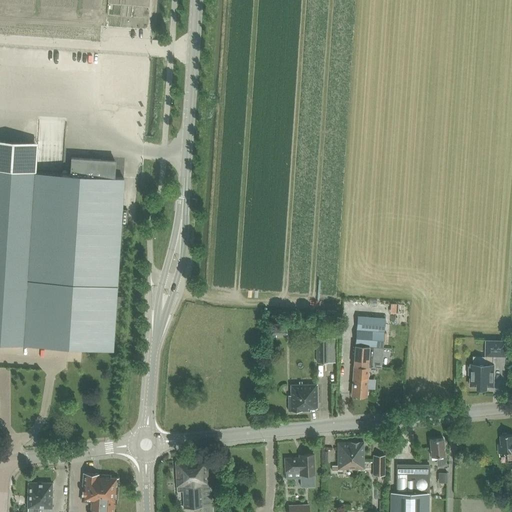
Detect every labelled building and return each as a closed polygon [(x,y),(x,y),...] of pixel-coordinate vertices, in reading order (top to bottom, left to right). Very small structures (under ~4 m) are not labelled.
[(50,51),(27,51),(27,71),(49,72),(50,51)] [(35,172),(23,344),(112,350),(115,307),(121,307),(122,297),(116,297),(120,232),(126,233),(128,210),(122,210),(124,178),(114,178),(115,161),(71,158),(70,175),(35,172)] [(0,169),(0,342),(23,344),(35,172),(0,169)] [(355,344),(355,345),(353,366),(368,367),(368,366),(380,367),(382,348),(383,347),(385,318),(357,315),(355,344)] [(316,337),(317,362),(328,362),(328,337),(316,337)] [(486,340),(486,364),(470,364),(470,366),(468,366),(468,374),(470,374),(470,385),(477,386),(477,387),(486,388),(486,386),(493,386),(494,365),(493,365),(493,356),(506,356),(507,341),(486,340)] [(353,374),(351,396),(366,397),(368,367),(353,366),(353,374)] [(291,384),(291,395),(288,395),(288,410),(310,410),(311,408),(317,408),(317,384),(291,384)] [(499,453),(507,452),(508,461),(511,461),(511,433),(501,435),(501,444),(498,444),(499,453)] [(438,465),(445,464),(443,438),(430,439),(431,456),(437,456),(438,465)] [(338,442),(338,469),(364,468),(364,442),(338,442)] [(315,486),(314,454),(300,455),(300,458),(285,458),(286,471),(300,471),(301,487),(315,486)] [(373,455),(373,475),(384,475),(385,455),(373,455)] [(199,459),(175,461),(177,491),(183,490),(184,507),(202,506),(204,506),(203,494),(211,493),(210,483),(208,483),(207,459),(199,460),(199,459)] [(390,492),(389,511),(428,511),(429,465),(397,464),(397,492),(390,492)] [(83,473),(81,501),(94,502),(92,511),(113,511),(114,503),(116,503),(118,478),(110,477),(110,475),(99,474),(83,473)] [(28,482),(28,508),(34,508),(33,511),(38,511),(38,508),(51,508),(52,482),(28,482)]
